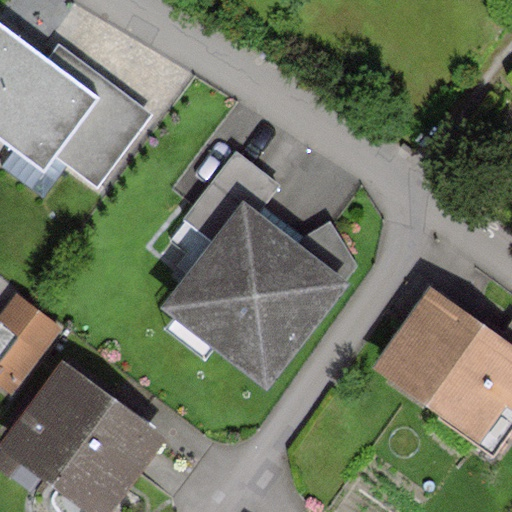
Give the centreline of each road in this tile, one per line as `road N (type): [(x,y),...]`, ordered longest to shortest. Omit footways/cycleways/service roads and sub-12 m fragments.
road 1 (residential): [(213,511),(433,205)]
road 2 (residential): [(433,205),(133,0)]
